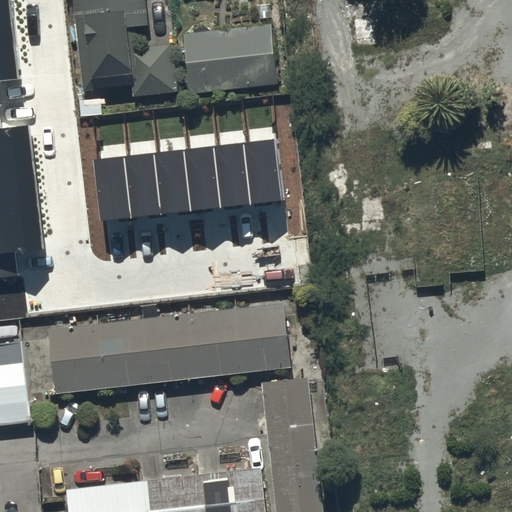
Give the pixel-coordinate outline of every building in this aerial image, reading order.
[(0,0),(0,277),(18,276),(15,253),(45,249),(29,124),(0,128),(0,124),(0,80),(21,78),(11,0),(0,0)] [(76,0),(86,86),(134,81),(135,92),(179,87),(174,39),(140,43),(137,21),(150,19),(147,0),(76,0)] [(311,0),(290,0),(291,14),(313,12),(311,0)] [(397,0),(386,2),(388,22),(446,14),(444,0),(397,0)] [(353,17),(356,37),(374,35),(371,15),(353,17)] [(316,20),(295,21),(296,58),(317,58),(316,20)] [(274,22),(187,30),(192,89),(279,80),(274,22)] [(320,65),(302,66),(305,104),(322,102),(320,65)] [(340,104),(303,109),(305,129),(343,124),(340,104)] [(328,182),(332,221),(410,212),(401,136),(342,143),(346,180),(328,182)] [(444,177),(511,172),(511,137),(479,140),(479,143),(442,145),(444,177)] [(276,139),(95,160),(103,221),(283,199),(276,139)] [(427,183),(413,184),(417,240),(431,239),(427,183)] [(393,224),(393,225),(394,252),(415,251),(414,223),(393,224)] [(367,227),(369,256),(389,255),(387,226),(367,227)] [(200,232),(202,262),(248,259),(245,229),(200,232)] [(360,230),(340,232),(343,258),(362,256),(360,230)] [(452,283),(451,266),(415,267),(416,284),(452,283)] [(324,290),(352,287),(350,267),(322,269),(324,290)] [(326,296),(328,317),(356,314),(354,293),(326,296)] [(285,296),(42,324),(54,396),(292,368),(285,296)] [(357,318),(330,320),(331,342),(358,340),(357,318)] [(24,339),(0,341),(0,420),(33,417),(24,339)] [(331,347),(333,367),(362,365),(360,344),(331,347)] [(350,369),(332,371),(334,403),(352,402),(350,369)] [(380,371),(382,398),(402,396),(400,369),(380,371)] [(326,511),(311,371),(264,377),(278,511),(326,511)] [(354,372),(356,400),(376,398),(374,371),(354,372)] [(403,406),(385,407),(386,441),(404,440),(403,406)] [(378,408),(360,409),(362,443),(380,442),(378,408)] [(355,409),(337,410),(338,443),(356,442),(355,409)] [(454,420),(455,440),(511,435),(511,434),(511,416),(487,417),(487,411),(473,412),(474,419),(454,420)] [(447,464),(448,484),(511,479),(511,458),(486,461),(486,455),(471,456),(471,462),(447,464)] [(268,511),(262,464),(63,487),(67,511),(268,511)] [(352,473),(354,494),(411,488),(409,467),(387,470),(386,464),(372,465),(373,471),(352,473)] [(451,507),(451,511),(511,511),(511,502),(491,504),(490,498),(475,499),(475,506),(451,507)]
